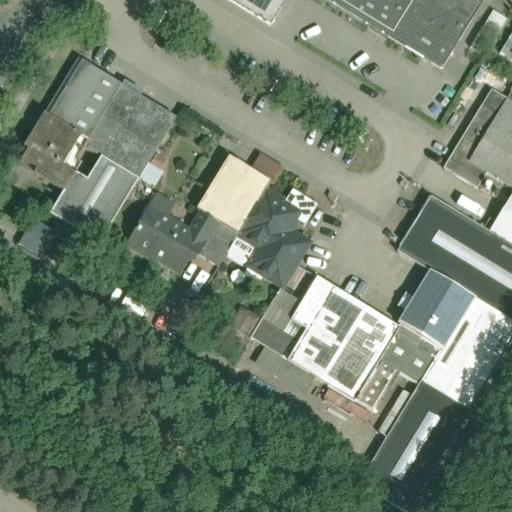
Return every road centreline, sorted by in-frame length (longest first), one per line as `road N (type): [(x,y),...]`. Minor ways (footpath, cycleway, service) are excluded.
road 1 (residential): [(131,4),(125,23),(136,52),(344,178),(374,181),(394,159),(397,140),(383,118),(190,0)]
road 2 (unknown): [(0,255),(238,402)]
